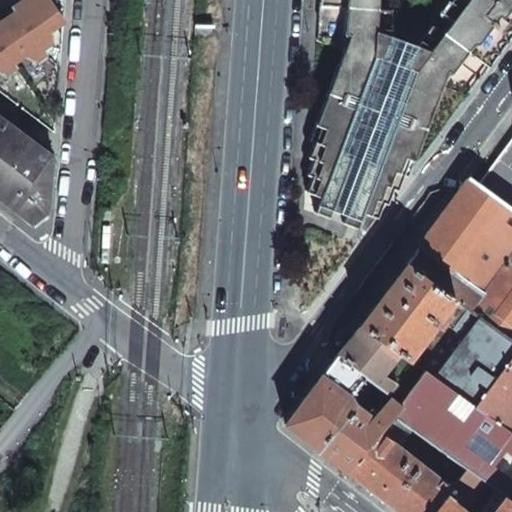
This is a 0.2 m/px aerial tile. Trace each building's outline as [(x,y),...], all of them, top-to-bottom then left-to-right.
[(14,12),(41,49),(51,42),(50,30),(62,22),(46,0),(22,0),(11,8),(14,12)] [(402,9),(402,0),(319,0),(319,3),(402,9)] [(511,0),(430,0),(418,16),(485,66),(511,30),(511,0)] [(343,47),(309,138),(314,140),(308,156),(312,157),(307,173),(311,174),(305,190),(319,195),(313,211),(353,226),(359,211),(373,216),(378,201),(383,202),(389,187),(393,189),(399,173),(403,175),(439,84),(464,94),(485,66),(418,16),(409,29),(401,26),(402,9),(319,3),(317,38),(343,47)] [(0,47),(11,64),(22,56),(33,61),(44,54),(41,49),(14,12),(0,21),(0,47)] [(0,74),(1,76),(14,68),(11,64),(0,47),(0,74)] [(0,117),(0,202),(30,226),(46,213),(51,156),(0,117)] [(511,210),(511,136),(477,185),(511,210)] [(454,300),(511,341),(511,210),(477,185),(469,179),(468,178),(436,222),(405,265),(454,300)] [(511,341),(454,300),(405,265),(382,296),(359,326),(398,353),(473,407),(511,354),(511,341)] [(398,353),(359,326),(348,340),(336,355),(361,376),(371,383),(384,394),(393,384),(381,376),(398,353)] [(502,496),(511,502),(511,354),(473,407),(398,353),(381,376),(393,384),(384,394),(388,397),(398,405),(390,415),(409,429),(465,469),(482,481),(502,496)] [(285,424),(319,450),(354,405),(345,397),(361,376),(336,355),(328,365),(305,397),(285,424)] [(334,462),(346,471),(390,415),(398,405),(388,397),(371,417),(354,405),(319,450),(334,462)] [(385,502),(398,511),(431,511),(452,487),(420,462),(423,458),(420,456),(417,459),(398,444),(409,429),(390,415),(346,471),(385,502)] [(511,511),(511,502),(502,496),(489,511),(463,511),(460,509),(482,481),(465,469),(452,487),(431,511),(511,511)]
